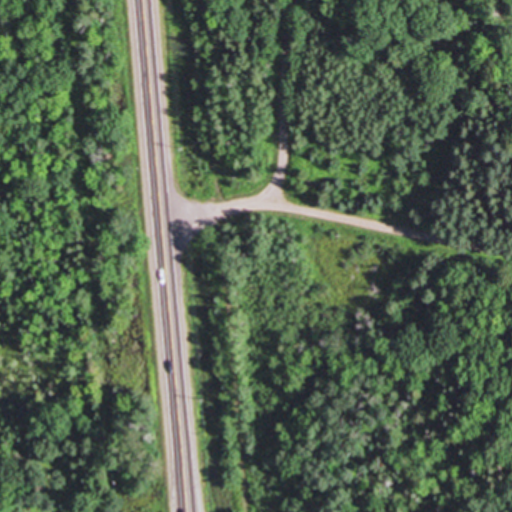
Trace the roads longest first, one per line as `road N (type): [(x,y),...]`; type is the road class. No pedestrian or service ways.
road 1 (primary): [(189,511),(144,0)]
road 2 (residential): [(511,244),(258,204)]
road 3 (residential): [(258,204),(278,183),(288,136),(301,0)]
